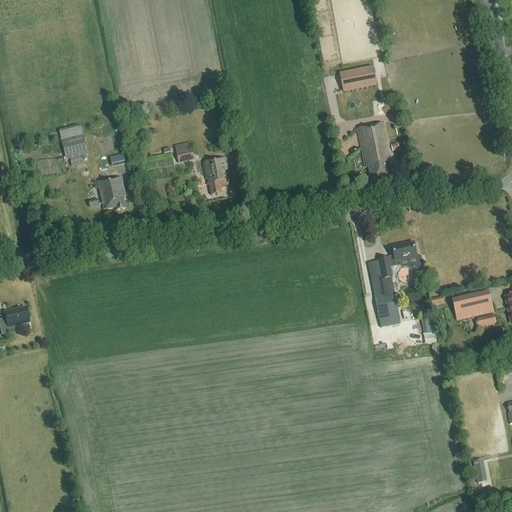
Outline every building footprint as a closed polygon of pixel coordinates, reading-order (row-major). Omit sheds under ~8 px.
[(373,67),(339,74),(343,94),(377,87),(373,67)] [(371,181),(392,176),(387,156),(391,155),(385,124),(357,130),(366,169),(368,168),(371,181)] [(59,131),(66,161),(87,156),(80,126),(59,131)] [(179,164),(195,161),(191,143),(175,147),(179,164)] [(392,153),(400,151),(398,144),(391,146),(392,153)] [(113,156),(113,165),(124,165),(123,155),(113,156)] [(43,173),(64,173),(64,158),(43,158),(43,173)] [(226,159),(203,164),(206,180),(208,180),(209,184),(206,184),(207,186),(210,186),(211,197),(221,195),(220,188),(231,185),(226,159)] [(122,179),(98,184),(103,205),(102,205),(104,212),(116,209),(117,212),(126,210),(124,199),(126,199),(122,179)] [(392,248),(394,257),(388,259),(391,269),(401,267),(404,268),(407,268),(413,271),(420,270),(423,264),(421,257),(419,256),(417,256),(414,243),(392,248)] [(391,279),(393,279),(391,269),(388,259),(388,258),(378,261),(378,262),(367,264),(371,280),(377,312),(397,308),(391,279)] [(457,322),(493,313),(488,292),(452,301),(457,322)] [(431,300),(434,312),(445,310),(442,298),(431,300)] [(0,328),(2,335),(16,332),(15,327),(29,324),(25,308),(4,313),(5,320),(0,321),(0,328)] [(495,324),(493,316),(477,320),(479,328),(495,324)] [(422,321),(422,333),(432,333),(431,320),(422,321)] [(489,376),(458,382),(461,395),(492,388),(489,376)] [(487,482),(483,461),(474,463),(478,484),(487,482)]
